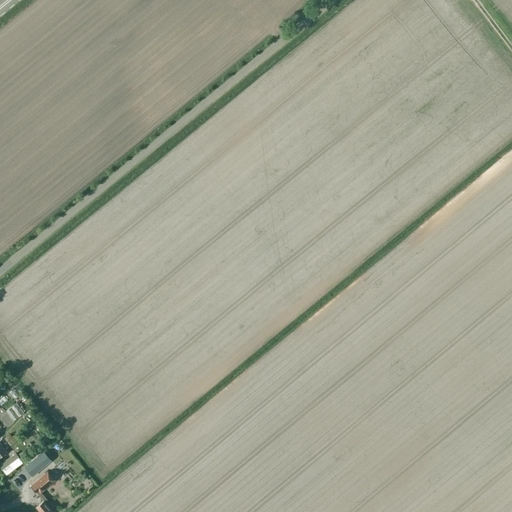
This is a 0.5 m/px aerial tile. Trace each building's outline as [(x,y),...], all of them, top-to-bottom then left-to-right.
[(5,409),(14,420),(25,410),(16,399),(5,409)] [(58,443),(50,448),(53,454),(62,449),(58,443)] [(26,450),(20,454),(23,460),(30,456),(26,450)] [(35,457),(41,464),(48,458),(42,451),(35,457)] [(31,486),(36,492),(36,491),(44,500),(36,506),(40,511),(39,511),(53,511),(45,502),(48,500),(41,491),(55,479),(48,471),(31,486)]
